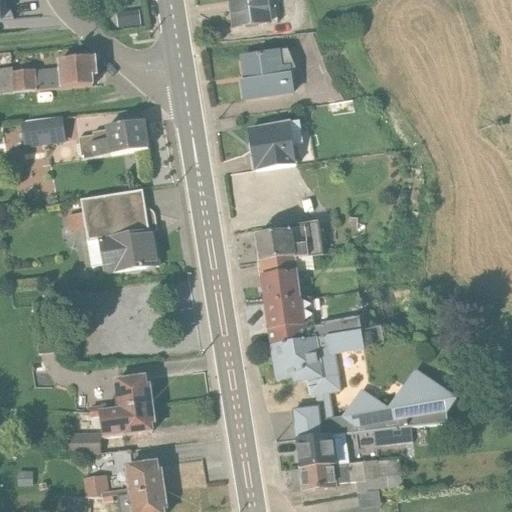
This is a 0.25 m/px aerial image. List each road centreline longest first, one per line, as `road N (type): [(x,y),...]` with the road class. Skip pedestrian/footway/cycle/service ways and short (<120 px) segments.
road 1 (secondary): [(249,511),(177,65)]
road 2 (residential): [(65,0),(118,53),(177,65)]
